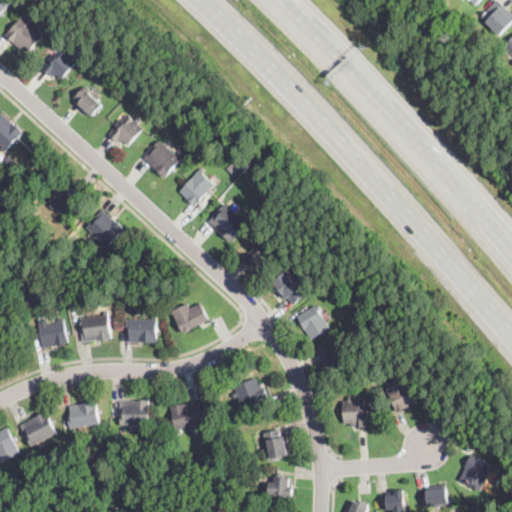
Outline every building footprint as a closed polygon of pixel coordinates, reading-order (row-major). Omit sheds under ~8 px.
[(0,0),(4,0),(7,2),(8,0),(10,0),(13,2),(0,16),(0,0)] [(511,23),(502,35),(483,17),(498,0),(500,0),(511,11),(511,23)] [(25,21),(26,21),(31,26),(40,34),(42,32),(46,35),(30,52),(25,47),(23,50),(7,36),(10,32),(10,31),(12,28),(13,29),(22,18),(25,21)] [(511,58),(511,37),(502,49),(511,58)] [(62,49),(69,55),(72,52),(77,56),(74,59),(78,63),(63,80),(58,75),(56,77),(53,74),(52,75),(50,73),(44,69),(47,66),(46,65),(48,62),(49,63),(51,61),(49,59),(54,53),(57,55),(62,49)] [(102,111),(99,114),(96,112),(93,116),(80,104),(81,102),(76,98),(87,86),(93,91),(91,93),(104,105),(100,110),(102,111)] [(5,115),(14,123),(15,123),(25,131),(6,152),(2,149),(5,146),(0,141),(0,116),(3,113),(5,115)] [(129,114),(136,121),(139,117),(143,120),(139,123),(145,128),(130,145),(125,141),(123,144),(120,140),(118,142),(111,134),(114,131),(113,130),(115,127),(116,128),(118,126),(116,125),(121,119),(123,121),(129,114)] [(199,146),(197,148),(193,144),(198,139),(201,143),(199,146)] [(172,150),(179,156),(181,154),(185,157),(166,178),(145,158),(161,140),(172,150)] [(203,201),(200,203),(199,202),(196,206),(188,197),(182,191),(203,167),(206,170),(204,173),(217,185),(203,201)] [(65,183),(69,187),(72,184),(84,195),(78,202),(79,203),(73,209),(71,207),(66,214),(58,207),(55,210),(50,206),(53,203),(50,199),(65,183)] [(238,214),(244,220),(247,217),(251,221),(232,242),(210,221),(227,203),(238,214)] [(111,245),(109,247),(88,227),(104,209),(126,229),(111,245)] [(263,239),(271,246),(274,242),(277,244),(274,248),(280,253),(264,270),(259,265),(257,267),(255,264),(253,266),(246,259),(249,256),(248,255),(250,252),(251,253),(254,251),(251,248),(256,244),(258,246),(263,239)] [(71,247),(66,251),(61,246),(62,246),(66,241),(71,247)] [(308,293),(296,303),(295,304),(287,295),(283,298),(275,287),(277,285),(275,282),(289,270),(308,293)] [(204,306),(206,310),(211,319),(185,333),(174,311),(189,303),(192,308),(202,303),(204,306)] [(319,307),(321,306),(323,309),(321,311),(323,315),(328,312),(332,318),(328,321),(332,327),(313,339),(307,330),(306,331),(305,330),(306,329),(302,323),(304,322),(300,316),(317,305),(319,307)] [(110,340),(103,341),(103,340),(85,342),(82,318),(106,315),(105,312),(110,311),(114,339),(110,340)] [(159,330),(159,342),(131,342),(131,332),(128,332),(128,329),(128,319),(154,319),(154,316),(159,316),(159,330)] [(67,322),(68,327),(70,343),(67,344),(60,346),(60,345),(45,348),(44,342),(42,342),(41,337),(42,337),(40,326),(41,326),(40,320),(48,319),(49,324),(60,322),(60,319),(66,318),(67,322)] [(341,370),(331,375),(320,352),(322,351),(337,344),(340,351),(338,353),(345,368),(341,370)] [(402,410),(399,412),(387,385),(401,378),(400,375),(403,374),(404,373),(418,402),(402,410)] [(258,378),(260,384),(263,383),(265,389),(268,388),(271,396),(260,400),(261,403),(254,405),(253,403),(244,406),(241,397),(236,399),(234,394),(239,392),(236,386),(258,378)] [(356,399),(356,400),(366,400),(367,409),(369,409),(370,417),(367,417),(367,418),(368,418),(369,423),(368,423),(368,427),(357,428),(357,426),(352,427),(352,423),(346,423),(344,401),(350,401),(349,396),(356,396),(356,399)] [(147,400),(151,400),(151,429),(146,429),(146,425),(122,425),(122,402),(122,401),(140,401),(140,400),(147,400)] [(77,427),(72,428),(70,416),(73,416),(71,406),(98,401),(102,424),(77,427)] [(202,401),(204,414),(206,424),(182,429),(183,433),(178,434),(175,420),(173,406),(202,401)] [(38,444),(33,447),(22,425),(48,411),(60,433),(38,444)] [(0,432),(9,428),(19,446),(23,453),(4,463),(0,455),(0,432)] [(282,432),(283,437),(288,435),(291,448),(289,448),(290,454),(283,456),(283,458),(279,459),(279,457),(273,458),(271,452),(269,453),(269,452),(265,433),(280,429),(282,432)] [(498,468),(496,471),(493,469),(481,491),(461,481),(468,467),(467,467),(474,453),(499,466),(498,468)] [(294,478),(294,483),(293,487),(295,487),(294,496),(279,495),(279,496),(275,496),(275,495),(270,494),(271,483),(277,483),(277,476),(294,478)] [(442,505),(431,506),(430,505),(427,506),(426,498),(429,497),(428,489),(449,486),(452,503),(442,505)] [(407,506),(407,511),(396,511),(396,510),(386,510),(385,502),(388,502),(387,493),(397,492),(397,491),(406,490),(407,506)] [(371,507),(368,511),(347,511),(353,499),(371,507)]
